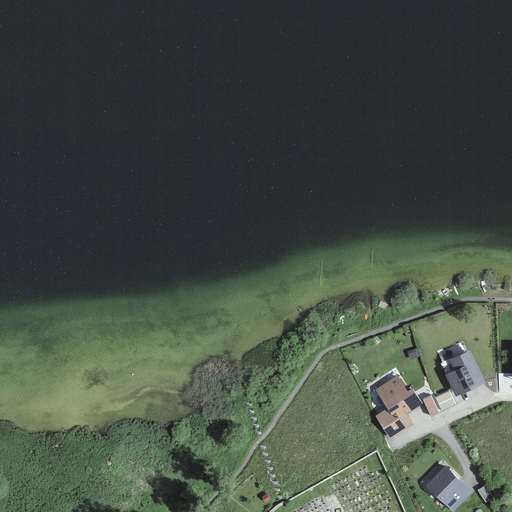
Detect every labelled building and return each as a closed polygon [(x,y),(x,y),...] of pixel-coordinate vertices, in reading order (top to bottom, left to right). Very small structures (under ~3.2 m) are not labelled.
[(470,349),(449,359),(454,372),(446,375),(456,397),(486,383),(470,349)] [(409,388),(399,374),(377,389),(389,407),(376,415),(392,439),(409,427),(402,417),(424,402),(413,386),(409,388)] [(442,409),(457,403),(451,388),(436,394),(442,409)] [(434,392),(424,397),(432,414),(441,409),(434,392)] [(474,490),(445,464),(425,485),(454,511),(474,490)]
